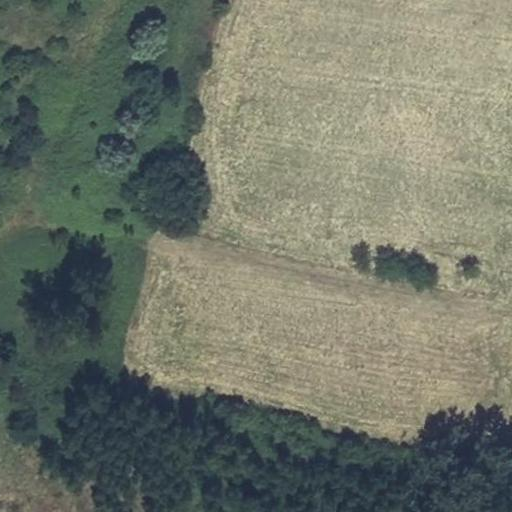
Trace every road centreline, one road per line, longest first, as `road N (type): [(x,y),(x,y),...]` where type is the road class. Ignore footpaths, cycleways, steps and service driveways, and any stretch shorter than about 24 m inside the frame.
road 1 (track): [(0,238),(26,225),(64,226),(397,294),(511,309)]
road 2 (track): [(9,230),(83,84),(114,0)]
